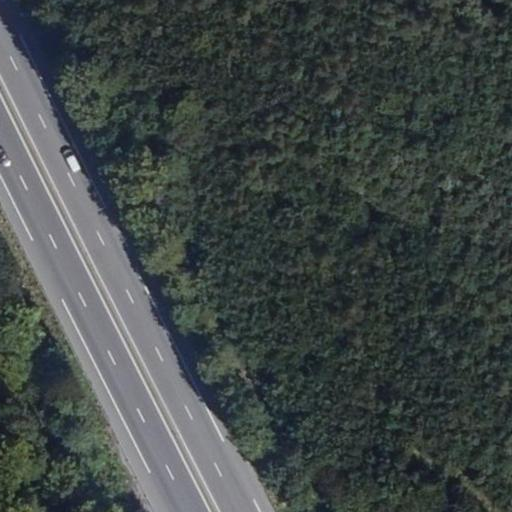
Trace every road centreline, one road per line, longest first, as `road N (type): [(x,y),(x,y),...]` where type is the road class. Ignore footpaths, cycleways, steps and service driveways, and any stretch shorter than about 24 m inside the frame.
road 1 (motorway): [(239,511),(0,34)]
road 2 (motorway): [(0,134),(190,511)]
